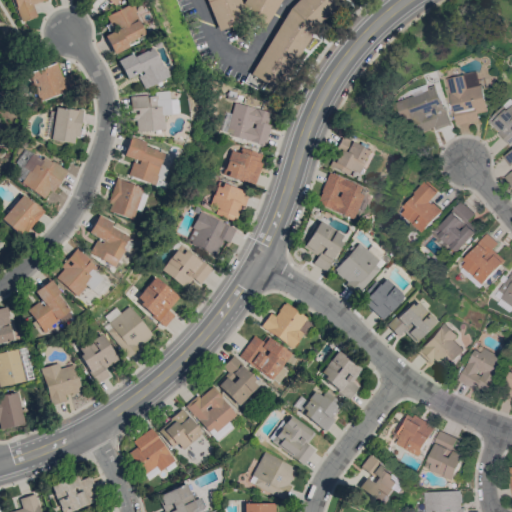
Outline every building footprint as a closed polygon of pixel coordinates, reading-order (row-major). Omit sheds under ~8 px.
[(11,0),(18,21),(35,16),(31,5),(48,0),(11,0)] [(208,0),(220,32),(249,20),(258,28),(280,0),(208,0)] [(297,0),(283,15),(251,75),(269,85),(273,83),(280,69),(288,62),(297,57),(309,35),(343,0),(297,0)] [(113,53),(146,36),(129,4),(105,16),(113,31),(104,36),(113,53)] [(126,79),(136,74),(143,89),(167,77),(151,45),(117,61),(126,79)] [(38,101),(73,90),(68,74),(61,76),(57,63),(29,72),(38,101)] [(447,78),(454,125),(478,121),(476,113),(485,112),(478,72),(447,78)] [(451,124),(436,87),(397,102),(406,125),(415,122),(420,136),(451,124)] [(132,132),(163,129),(162,113),(176,112),(175,99),(167,100),(166,92),(129,96),(132,132)] [(508,144),(511,140),(511,103),(507,99),(486,122),(508,144)] [(226,135),(263,145),(271,113),(235,102),(226,135)] [(81,111),(50,106),(45,139),(77,143),(81,111)] [(368,149),(341,137),(328,166),(348,175),(350,170),(358,173),(368,149)] [(128,139),(123,156),(132,158),(127,177),(160,186),(170,151),(128,139)] [(263,154),(240,147),(238,152),(229,150),(221,175),(253,185),(263,154)] [(503,175),(508,183),(511,180),(511,149),(503,156),(511,170),(503,175)] [(66,171),(33,152),(16,181),(48,200),(66,171)] [(365,188),(328,172),(315,204),(352,219),(365,188)] [(145,189),(116,179),(105,210),(134,220),(145,189)] [(213,214),(234,222),(240,205),(243,206),(248,192),(216,181),(208,202),(216,205),(213,214)] [(444,211),(432,201),(439,193),(428,183),(401,212),(424,233),(444,211)] [(0,221),(23,237),(43,210),(20,193),(0,221)] [(475,215),(461,202),(434,231),(458,253),(477,233),(467,224),(475,215)] [(228,243),(235,227),(199,212),(186,243),(214,255),(221,240),(228,243)] [(113,266),(130,233),(97,216),(88,233),(96,238),(89,253),(113,266)] [(344,236),(318,220),(302,247),(316,255),(312,263),(324,270),(344,236)] [(498,243),(486,234),(461,265),(485,284),(504,261),(492,250),(498,243)] [(356,293),(387,259),(371,245),(366,250),(357,242),(331,271),(356,293)] [(211,268),(178,245),(160,270),(182,287),(189,277),(200,284),(211,268)] [(96,294),(109,279),(74,249),(52,276),(76,296),(85,285),(96,294)] [(511,270),(496,295),(511,305),(511,270)] [(163,326),(173,315),(167,309),(178,297),(154,276),(133,299),(163,326)] [(41,302),(27,309),(39,331),(71,313),(53,279),(34,290),(41,302)] [(379,284),(374,280),(357,299),(381,320),(403,296),(384,279),(379,284)] [(436,321),(415,299),(386,326),(396,336),(402,331),(413,343),(436,321)] [(259,327),(294,348),(310,320),(282,303),(274,316),(268,312),(259,327)] [(0,343),(16,340),(8,306),(0,308),(0,343)] [(125,356),(152,336),(129,306),(102,326),(125,356)] [(456,336),(443,323),(415,352),(427,363),(432,358),(444,370),(462,350),(452,341),(456,336)] [(116,361),(102,334),(76,348),(95,384),(108,377),(103,368),(116,361)] [(289,353),(265,336),(260,341),(252,335),(237,356),(270,379),(289,353)] [(485,396),(505,361),(477,345),(457,379),(485,396)] [(0,352),(0,386),(32,380),(26,347),(0,352)] [(351,382),(361,368),(336,350),(317,377),(348,400),(357,386),(351,382)] [(215,384),(237,406),(259,383),(231,356),(220,367),(226,373),(215,384)] [(65,401),(64,395),(79,391),(73,364),(59,368),(57,363),(40,367),(49,405),(65,401)] [(235,415),(210,385),(185,406),(214,441),(229,429),(225,424),(235,415)] [(0,428),(22,423),(15,391),(0,394),(0,397),(1,401),(0,401),(0,428)] [(324,431),(333,420),(328,416),(338,403),(327,394),(323,398),(314,391),(298,411),(324,431)] [(177,443),(180,448),(200,434),(182,409),(156,428),(170,448),(177,443)] [(417,456),(434,427),(406,412),(393,433),(399,437),(395,444),(417,456)] [(313,449),(305,443),(313,433),(287,414),(268,440),(302,465),(313,449)] [(143,475),(155,466),(158,472),(174,460),(149,427),(131,441),(135,447),(127,453),(143,475)] [(452,481),(463,455),(451,450),(456,438),(438,430),(422,468),(452,481)] [(297,469),(262,452),(247,482),(282,499),(297,469)] [(399,479),(367,455),(359,466),(368,474),(357,488),(380,505),(399,479)] [(89,475),(77,480),(75,475),(50,485),(60,511),(67,511),(99,499),(89,475)] [(156,495),(163,511),(160,511),(198,511),(203,510),(198,497),(192,500),(185,483),(156,495)] [(423,492),(423,511),(461,511),(461,491),(423,492)] [(6,511),(5,511),(39,511),(35,493),(18,497),(21,509),(6,511)] [(272,511),(272,503),(242,503),(242,511),(272,511)]
